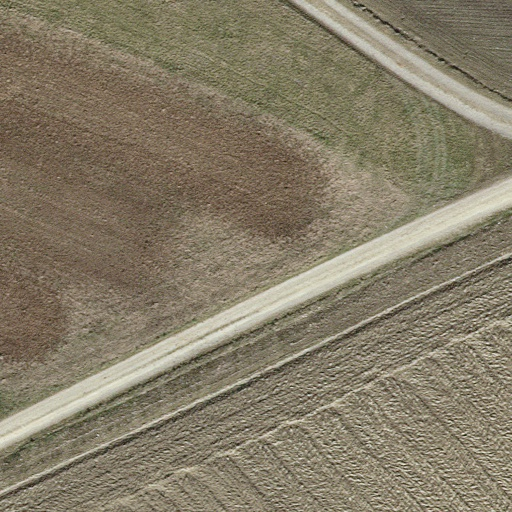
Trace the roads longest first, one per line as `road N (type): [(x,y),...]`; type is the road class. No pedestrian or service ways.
road 1 (track): [(0,432),(327,267),(511,189)]
road 2 (track): [(511,117),(469,99),(325,0)]
